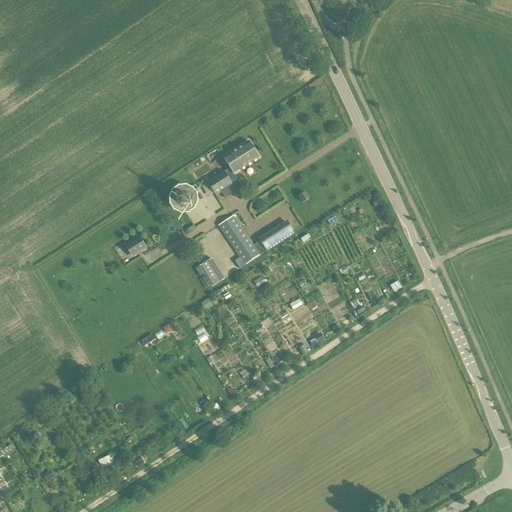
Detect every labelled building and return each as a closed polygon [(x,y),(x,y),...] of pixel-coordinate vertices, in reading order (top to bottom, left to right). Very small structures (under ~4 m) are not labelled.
[(224,198),(230,195),(235,191),(230,182),(236,178),(233,173),(259,157),(248,141),(223,157),(230,168),(224,171),(206,182),(214,194),(220,191),(224,198)] [(197,202),(196,194),(192,188),(185,185),(177,186),(171,190),(168,197),(169,205),(174,211),(181,214),(188,213),(194,209),(197,202)] [(304,192),(298,196),(303,202),(308,199),(304,192)] [(233,216),(218,226),(245,266),(260,256),(233,216)] [(334,218),(328,221),(330,226),(337,222),(334,218)] [(258,237),(267,250),(294,232),(287,220),(258,237)] [(138,235),(124,243),(132,256),(145,247),(138,235)] [(199,265),(211,285),(224,277),(212,258),(199,265)] [(208,299),(201,304),(206,312),(213,307),(208,299)] [(356,300),(351,304),(354,309),(359,306),(356,300)] [(321,334),(315,337),(318,344),(324,341),(321,334)] [(304,346),(299,350),(302,356),(308,352),(304,346)] [(254,382),(252,383),(254,386),(262,381),(259,376),(259,375),(254,378),(255,379),(253,380),(254,382)] [(216,405),(209,409),(213,415),(220,410),(216,405)] [(29,432),(25,435),(29,442),(34,439),(29,432)] [(0,449),(0,456),(3,454),(14,447),(11,444),(0,449)] [(111,457),(99,462),(102,471),(115,465),(111,457)] [(128,468),(118,475),(121,479),(131,472),(128,468)]
